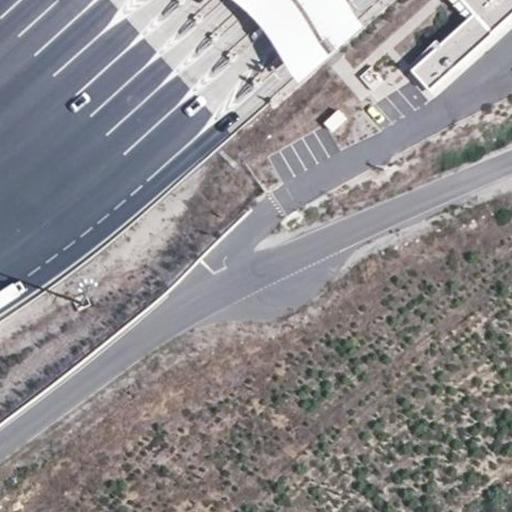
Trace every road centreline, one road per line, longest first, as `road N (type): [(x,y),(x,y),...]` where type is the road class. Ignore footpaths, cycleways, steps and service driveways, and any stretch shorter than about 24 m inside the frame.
road 1 (residential): [(511,159),(321,237),(235,283),(83,368),(0,442)]
road 2 (motorway): [(0,123),(138,0)]
